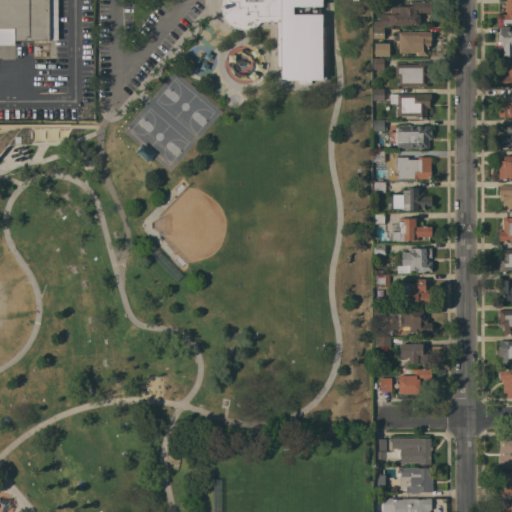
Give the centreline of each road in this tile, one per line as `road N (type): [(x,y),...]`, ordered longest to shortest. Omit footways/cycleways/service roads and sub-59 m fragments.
road 1 (residential): [(464,416),(463,0)]
road 2 (residential): [(511,416),(379,414)]
